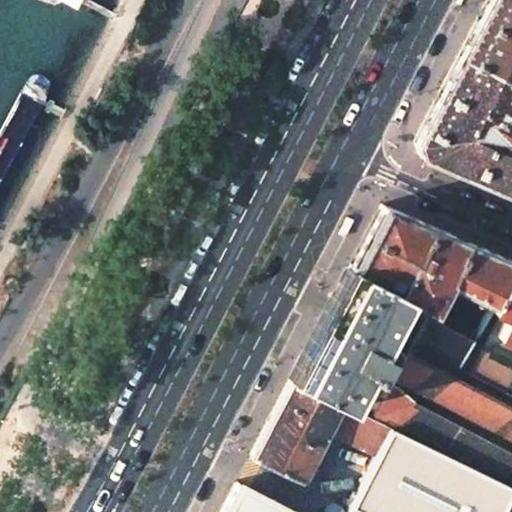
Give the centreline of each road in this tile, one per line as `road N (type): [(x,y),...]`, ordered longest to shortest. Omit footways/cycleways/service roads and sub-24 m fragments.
road 1 (primary): [(360,0),(94,511)]
road 2 (primary): [(156,511),(346,151)]
road 3 (unclassified): [(511,225),(346,151)]
road 4 (primary): [(346,151),(426,0)]
